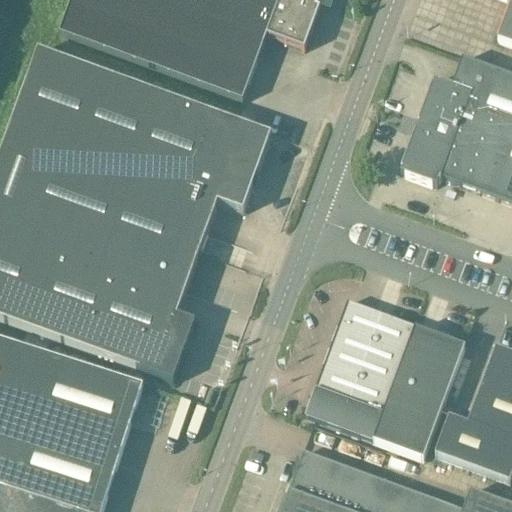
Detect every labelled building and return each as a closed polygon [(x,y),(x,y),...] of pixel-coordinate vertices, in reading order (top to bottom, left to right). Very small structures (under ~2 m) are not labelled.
[(72,0),(57,41),(244,109),(268,43),(305,56),(321,14),(318,13),(319,8),(318,8),(321,0),(72,0)] [(325,0),(322,10),(331,13),(335,0),(325,0)] [(511,0),(493,0),(511,6),(497,46),(511,51),(511,0)] [(52,250),(185,298),(217,209),(242,218),(270,141),(37,56),(0,158),(0,278),(37,292),(52,250)] [(441,184),(511,210),(511,82),(462,65),(454,93),(433,85),(398,179),(437,193),(441,184)] [(176,322),(185,298),(52,250),(37,292),(22,334),(173,388),(194,328),(176,322)] [(0,325),(22,334),(37,292),(0,278),(0,325)] [(347,309),(305,422),(371,447),(423,466),(465,353),(415,334),(347,309)] [(0,511),(103,511),(142,392),(0,346),(0,511)] [(448,422),(434,461),(509,488),(511,480),(511,359),(495,353),(467,429),(448,422)] [(253,455),(250,462),(261,466),(263,459),(253,455)] [(511,511),(470,497),(464,511),(449,511),(304,458),(283,511),(511,511)]
